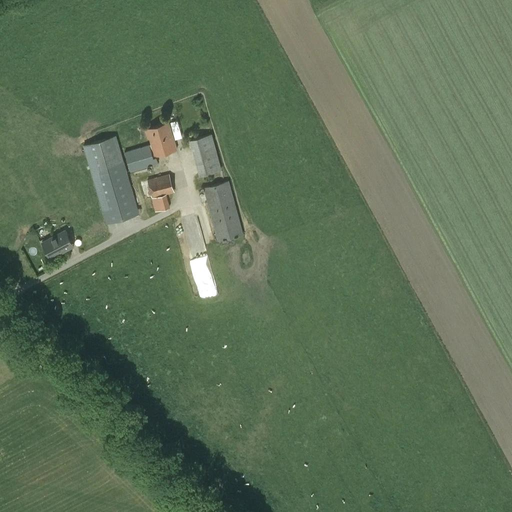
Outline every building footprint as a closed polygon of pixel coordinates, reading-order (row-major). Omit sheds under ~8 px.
[(156,155),(176,149),(169,122),(146,129),(149,139),(150,139),(152,144),(125,152),(130,172),(159,163),(156,155)] [(189,139),(192,148),(214,142),(212,133),(189,139)] [(139,214),(124,162),(116,135),(84,145),(107,223),(139,214)] [(174,191),(169,173),(147,179),(152,198),(174,191)] [(218,241),(244,234),(229,181),(203,187),(218,241)] [(73,246),(65,230),(41,242),(50,258),(73,246)]
